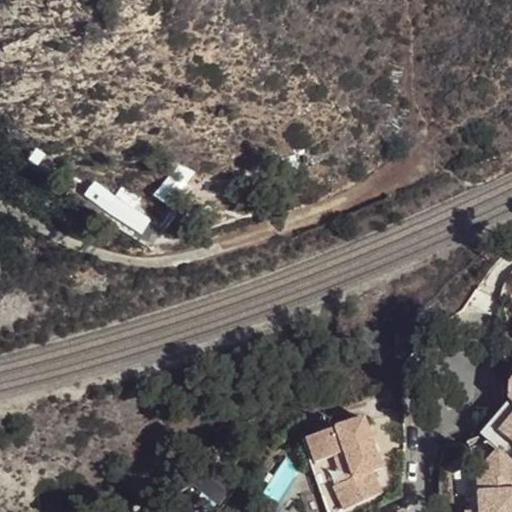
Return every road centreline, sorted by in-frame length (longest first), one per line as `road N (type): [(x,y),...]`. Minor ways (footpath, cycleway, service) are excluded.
road 1 (track): [(0,202),(65,240),(152,262),(319,212),(421,157)]
road 2 (track): [(0,312),(50,511)]
road 3 (residential): [(423,355),(415,511)]
